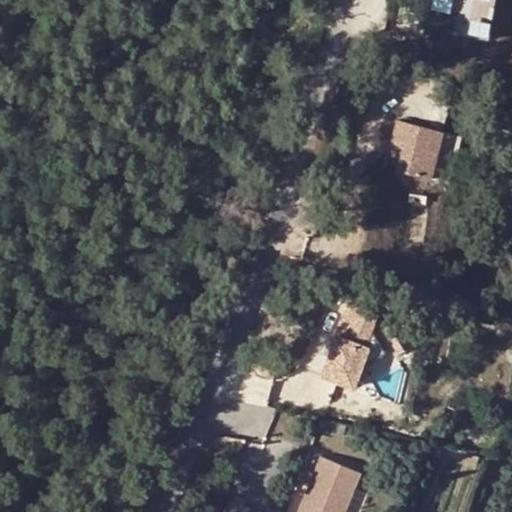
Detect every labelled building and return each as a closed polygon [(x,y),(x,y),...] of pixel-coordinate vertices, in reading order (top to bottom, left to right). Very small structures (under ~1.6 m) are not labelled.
[(438,124),(391,116),(387,137),(400,140),(396,166),(429,172),(438,124)] [(458,128),(438,124),(429,172),(449,176),(458,128)] [(349,304),(322,375),(354,387),(360,368),(385,352),(371,329),(377,314),(349,304)] [(343,511),(358,476),(316,459),(294,511),(343,511)] [(240,511),(243,507),(226,499),(220,511),(240,511)]
